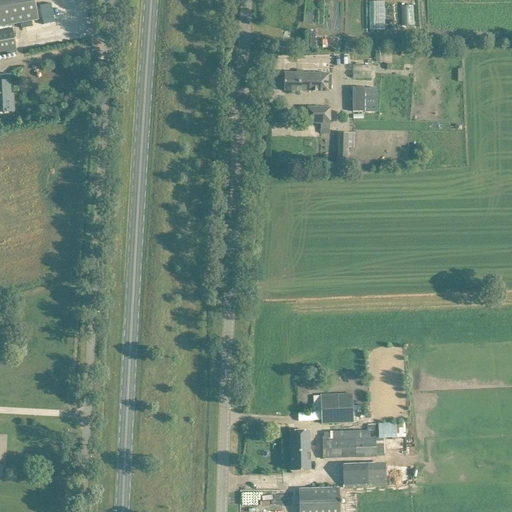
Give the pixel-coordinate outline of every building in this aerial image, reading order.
[(0,55),(17,53),(12,25),(38,20),(34,0),(0,0),(0,26),(8,25),(8,29),(0,30),(0,55)] [(96,0),(96,9),(102,9),(103,4),(104,5),(104,0),(96,0)] [(395,2),(396,34),(404,33),(403,2),(395,2)] [(393,35),(394,3),(378,3),(377,35),(393,35)] [(420,27),(420,7),(409,8),(409,28),(420,27)] [(379,67),(364,67),(364,79),(379,80),(379,67)] [(331,92),(332,74),(303,73),(303,71),(300,71),(300,70),(297,70),(297,73),(284,73),(284,91),(331,92)] [(0,111),(14,111),(13,99),(11,99),(10,81),(7,82),(7,76),(0,75),(0,111)] [(364,88),(353,88),(353,112),(364,112),(364,88)] [(306,107),(306,116),(306,123),(321,123),(320,128),(330,128),(331,108),(306,107)] [(339,133),(338,165),(348,166),(349,149),(354,149),(355,134),(339,133)] [(328,376),(329,366),(318,366),(318,375),(328,376)] [(353,396),(321,397),(322,425),(354,424),(353,396)] [(387,425),(387,441),(414,441),(414,424),(387,425)] [(384,426),(376,426),(377,434),(384,434),(384,426)] [(291,431),(292,471),(310,471),(309,452),(316,452),(315,443),(309,443),(309,431),(291,431)] [(331,437),(322,437),(323,459),(376,457),(375,439),(331,441),(331,437)] [(386,465),(342,467),(343,488),(387,486),(386,465)] [(312,489),(299,489),(299,511),(340,511),(339,488),(315,489),(315,486),(311,486),(312,489)] [(292,506),(292,492),(273,493),(273,507),(292,506)]
